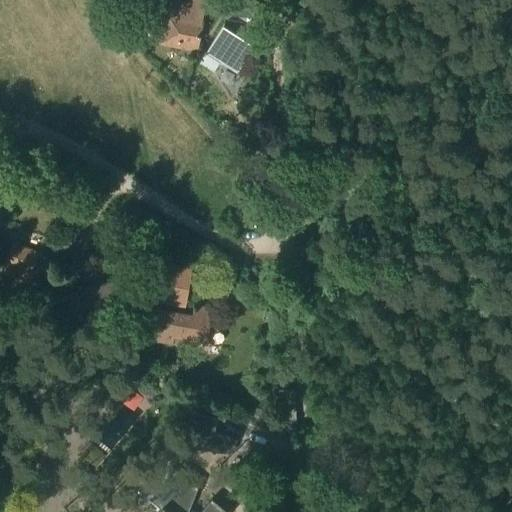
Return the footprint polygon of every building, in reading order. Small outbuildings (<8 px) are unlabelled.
[(172,0),(170,13),(165,12),(158,44),(197,53),(204,20),(202,20),(206,0),(172,0)] [(223,1),(220,13),(240,17),(243,4),(223,1)] [(212,54),(234,68),(233,69),(235,69),(253,40),(252,40),(249,43),(220,25),(222,21),(221,21),(214,32),(203,50),(204,50),(205,50),(212,54)] [(40,252),(11,242),(0,270),(0,273),(9,277),(8,280),(19,284),(19,281),(26,284),(24,290),(32,293),(45,257),(39,255),(40,252)] [(162,265),(156,301),(184,306),(190,269),(162,265)] [(98,285),(78,285),(79,311),(88,310),(89,326),(114,325),(114,313),(121,312),(121,282),(98,282),(98,285)] [(145,307),(140,338),(157,340),(157,343),(171,345),(172,339),(205,344),(211,309),(192,306),(191,315),(162,310),(145,307)] [(52,326),(46,344),(62,348),(67,331),(52,326)] [(37,382),(31,396),(44,402),(50,387),(37,382)] [(195,410),(184,452),(212,458),(224,423),(195,410)] [(158,511),(219,511),(210,503),(200,511),(193,511),(191,510),(196,490),(186,482),(174,495),(169,501),(163,496),(156,503),(162,509),(158,511)]
